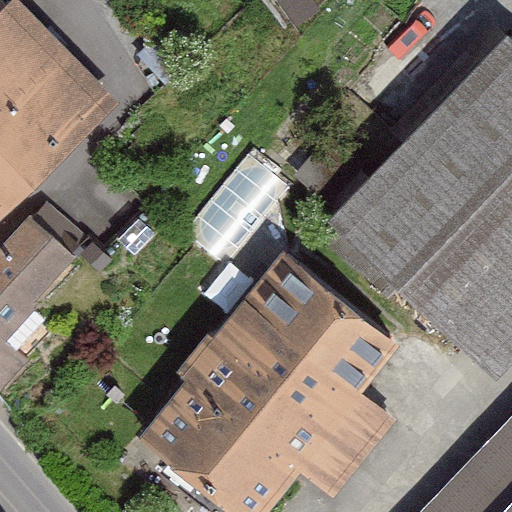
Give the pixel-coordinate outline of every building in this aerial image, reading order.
[(0,0),(0,222),(120,109),(21,5),(13,12),(0,0)] [(497,374),(511,358),(511,46),(341,224),(497,374)] [(82,263),(34,219),(0,256),(0,387),(29,357),(10,340),(82,263)] [(250,306),(367,398),(408,345),(290,254),(250,306)] [(400,423),(367,398),(250,306),(143,443),(232,511),(279,511),(310,474),(342,498),(400,423)] [(511,511),(511,424),(430,511),(511,511)]
